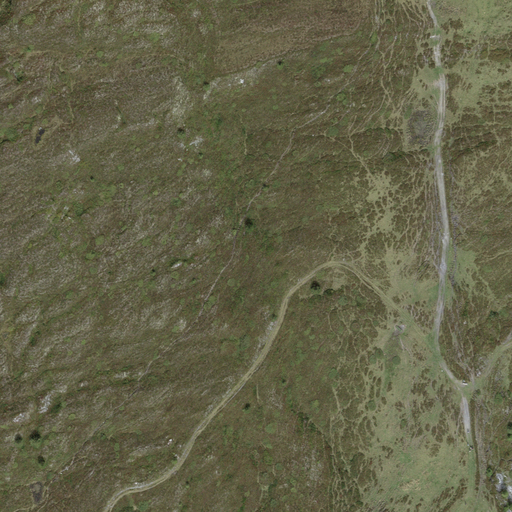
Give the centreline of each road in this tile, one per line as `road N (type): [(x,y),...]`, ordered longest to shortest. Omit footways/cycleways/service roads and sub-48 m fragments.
road 1 (track): [(430,0),(445,236),(444,289),(430,345),(467,386),(469,486),(461,511)]
road 2 (track): [(106,511),(126,491),(173,469),(260,358),(289,292),(324,266),(352,268),(430,345)]
